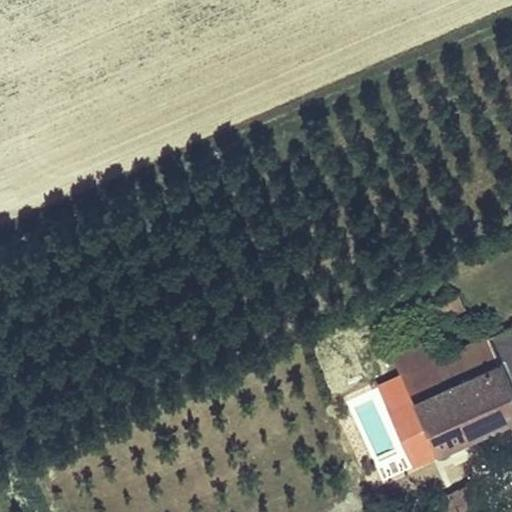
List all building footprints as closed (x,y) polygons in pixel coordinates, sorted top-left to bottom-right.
[(460,295),(436,305),(442,319),(466,308),(460,295)] [(511,327),(491,337),(495,345),(511,337),(511,327)] [(495,345),(491,337),(458,352),(468,375),(501,360),(495,345)] [(393,353),(403,375),(436,451),(511,417),(511,384),(501,360),(468,375),(458,352),(432,363),(422,341),(393,353)] [(436,451),(403,375),(379,385),(413,461),(436,451)] [(366,444),(369,464),(386,461),(383,441),(366,444)] [(434,501),(439,511),(466,511),(483,505),(473,482),(454,490),(455,492),(434,501)]
